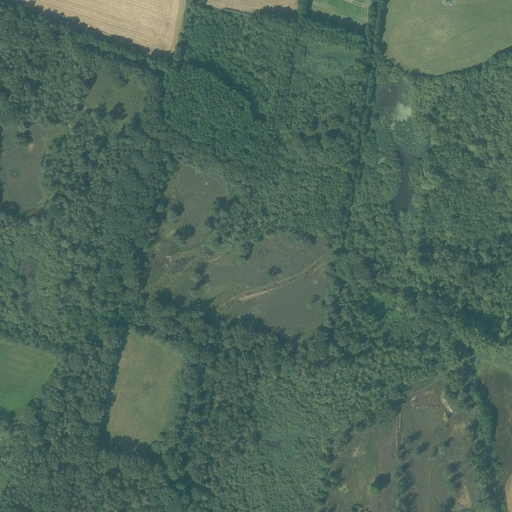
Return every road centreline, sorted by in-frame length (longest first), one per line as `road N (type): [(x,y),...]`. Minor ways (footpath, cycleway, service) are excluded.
road 1 (track): [(378,0),(348,238),(312,271),(208,313),(170,461),(124,478),(82,461),(147,388),(184,366)]
road 2 (track): [(340,247),(433,346),(442,378),(404,396),(433,511)]
